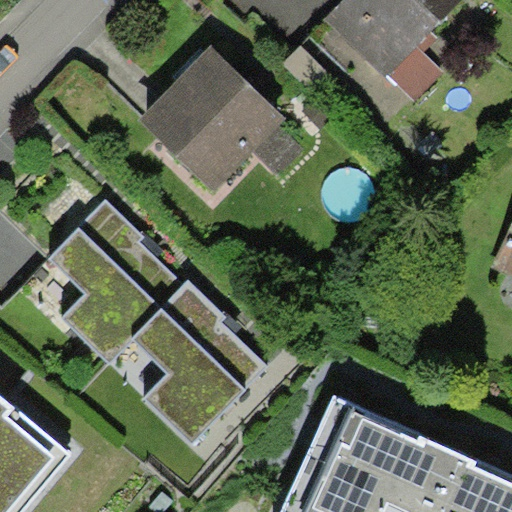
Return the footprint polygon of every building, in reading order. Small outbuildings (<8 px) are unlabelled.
[(444,0),(343,0),(319,23),(376,82),(384,74),(413,105),(440,79),(405,43),(447,2),(444,0)] [(204,46),(130,119),(206,194),(247,153),(280,186),(312,153),(204,46)] [(298,49),(280,67),(311,99),(329,80),(298,49)] [(95,202),(38,260),(75,296),(55,316),(94,355),(118,331),(159,371),(129,401),(185,456),(267,374),(95,202)] [(511,207),(485,266),(511,277),(511,207)] [(511,511),(511,469),(331,392),(277,511),(511,511)] [(0,406),(0,511),(33,511),(72,464),(0,406)]
